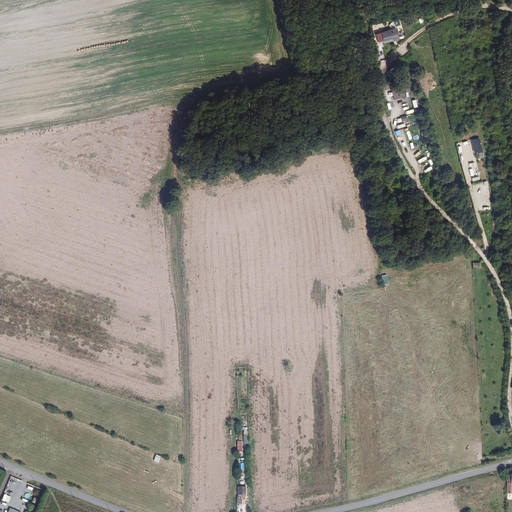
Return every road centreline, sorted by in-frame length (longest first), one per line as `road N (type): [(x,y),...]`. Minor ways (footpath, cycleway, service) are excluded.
road 1 (track): [(207,89),(178,127),(174,155),(184,511)]
road 2 (residential): [(371,76),(404,171),(489,268),(509,311),(511,422)]
road 3 (track): [(0,127),(232,84),(294,82),(365,55)]
road 4 (tertiary): [(511,463),(331,511)]
road 5 (track): [(371,76),(411,37),(486,0)]
road 6 (tertiary): [(124,511),(0,462)]
